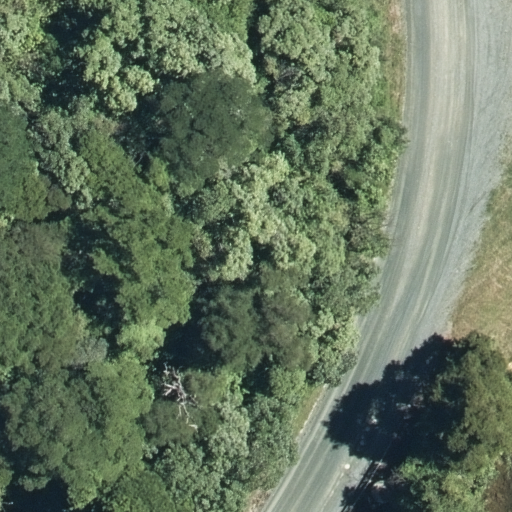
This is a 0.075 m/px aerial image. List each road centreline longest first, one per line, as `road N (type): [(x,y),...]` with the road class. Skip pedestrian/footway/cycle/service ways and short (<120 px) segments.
road 1 (unclassified): [(448,0),(445,138),(428,248),(377,376),(300,511)]
road 2 (track): [(67,0),(62,95),(0,229)]
